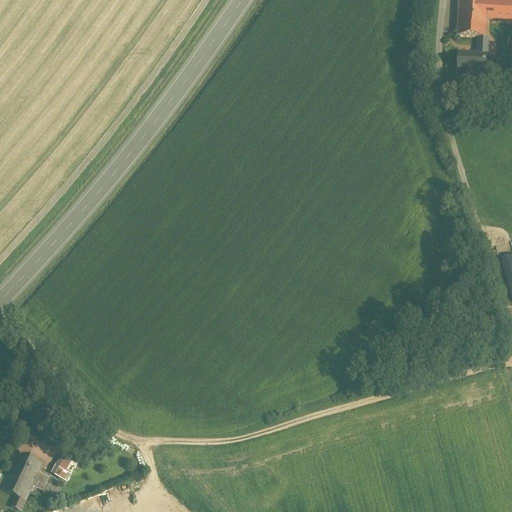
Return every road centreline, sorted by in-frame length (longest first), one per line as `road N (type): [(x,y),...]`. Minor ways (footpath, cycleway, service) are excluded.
road 1 (track): [(511,359),(218,444),(177,445),(115,435),(0,323)]
road 2 (secondary): [(243,0),(123,162),(0,301)]
road 3 (unclassified): [(443,0),(446,114),(511,336)]
road 4 (unclassified): [(0,259),(117,127),(208,0)]
